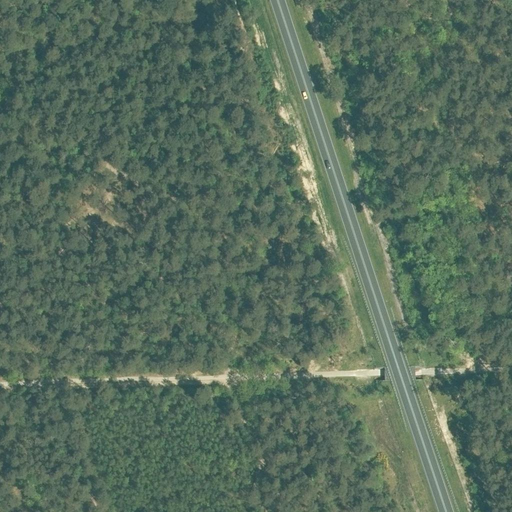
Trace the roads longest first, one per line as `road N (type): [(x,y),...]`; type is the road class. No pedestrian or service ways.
road 1 (trunk): [(449,511),(280,0)]
road 2 (track): [(0,390),(232,383)]
